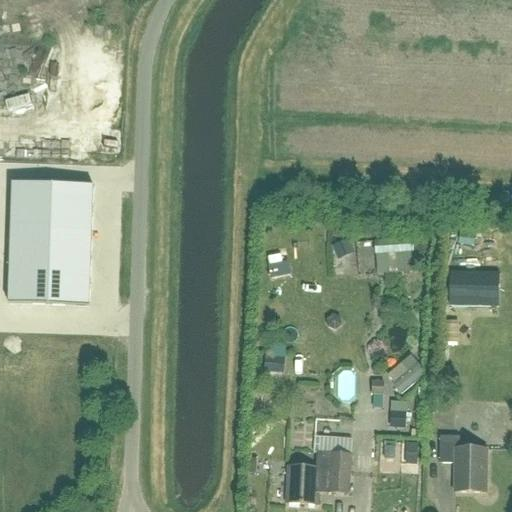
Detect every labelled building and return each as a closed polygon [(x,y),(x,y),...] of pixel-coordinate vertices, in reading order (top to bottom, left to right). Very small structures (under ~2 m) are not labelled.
[(94,188),(13,185),(8,307),(90,309),(94,188)] [(348,242),(333,248),(338,259),(353,253),(348,242)] [(411,242),(373,245),(374,260),(412,256),(411,242)] [(450,306),(500,307),(500,278),(451,277),(450,306)] [(266,360),(265,372),(281,373),(282,361),(266,360)] [(401,397),(426,376),(418,367),(407,376),(401,369),(388,379),(395,387),(394,388),(401,397)] [(384,397),(385,385),(374,384),(373,396),(384,397)] [(407,415),(395,414),(394,429),(406,430),(407,415)] [(487,496),(489,452),(462,450),(462,438),(442,437),(441,464),(457,465),(456,494),(487,496)] [(385,449),(385,461),(393,461),(393,449),(385,449)] [(350,495),(352,457),(319,455),(318,469),(288,468),(286,505),(319,507),(320,493),(350,495)]
